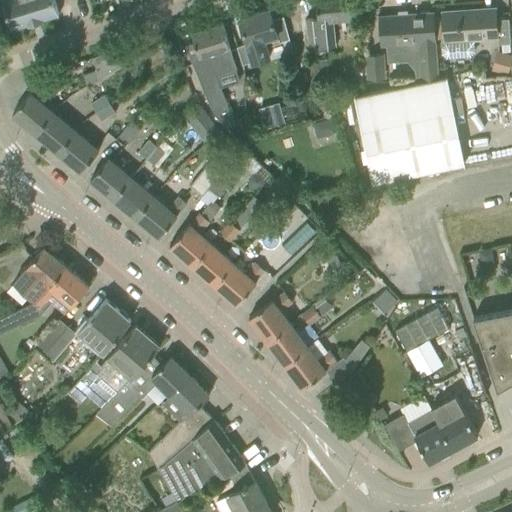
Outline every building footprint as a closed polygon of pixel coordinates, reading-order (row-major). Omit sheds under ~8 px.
[(27,25),(27,26),(42,22),(41,20),(58,15),(53,0),(0,0),(10,30),(27,25)] [(316,0),(318,17),(305,19),(308,49),(334,46),(331,21),(353,19),(350,0),(316,0)] [(239,18),(247,44),(236,47),(244,74),(256,71),(252,59),(266,55),(261,40),(276,35),(269,9),(239,18)] [(475,52),(474,39),(497,38),(495,13),(471,15),(471,10),(442,12),(444,41),(445,41),(445,44),(442,48),(442,54),(446,57),(472,56),(475,52)] [(432,12),(415,14),(378,16),(380,46),(405,44),(405,49),(415,61),(420,61),(421,79),(437,78),(432,12)] [(218,88),(214,75),(236,68),(229,47),(222,24),(191,34),(197,53),(198,55),(189,58),(197,77),(201,85),(211,111),(214,119),(228,113),(218,88)] [(98,78),(120,65),(115,50),(91,58),(96,71),(98,78)] [(491,69),(507,74),(511,58),(511,56),(511,55),(508,54),(496,51),(491,69)] [(328,82),(326,59),(312,60),(314,83),(328,82)] [(367,63),(369,78),(383,77),(382,62),(367,63)] [(96,71),(82,75),(85,86),(98,78),(96,71)] [(372,182),(444,167),(464,163),(446,77),(354,96),(372,182)] [(37,99),(48,87),(40,81),(12,114),(35,133),(52,112),(37,99)] [(94,113),(109,103),(104,94),(88,104),(94,113)] [(264,124),(283,122),(281,102),(261,104),(264,124)] [(109,103),(94,113),(100,122),(115,112),(109,103)] [(187,111),(183,115),(183,116),(205,141),(219,130),(209,118),(197,103),(196,104),(187,111)] [(75,131),(52,112),(35,133),(57,152),(75,131)] [(314,124),(317,136),(336,131),(332,118),(314,124)] [(130,120),(117,136),(118,137),(127,144),(140,128),(130,120)] [(174,126),(166,135),(172,141),(181,131),(174,125),(174,126)] [(98,150),(75,131),(57,152),(80,171),(98,150)] [(149,139),(137,153),(145,159),(156,146),(149,139)] [(164,153),(156,146),(145,159),(146,160),(153,166),(164,153)] [(107,158),(102,164),(90,179),(113,198),(130,177),(122,171),(107,158)] [(202,193),(208,187),(221,171),(208,161),(190,183),(202,193)] [(253,174),(249,178),(249,184),(254,188),(260,188),(264,183),(263,177),(259,173),(253,174)] [(136,217),(153,196),(130,177),(113,198),(136,217)] [(208,187),(202,193),(199,197),(208,204),(204,208),(213,216),(222,206),(214,200),(217,195),(208,187)] [(168,209),(153,196),(136,217),(159,237),(176,215),(186,203),(179,196),(168,209)] [(242,206),(220,231),(221,232),(231,240),(252,215),(242,206)] [(189,223),(183,231),(169,246),(192,265),(211,243),(199,232),(208,221),(199,213),(190,224),(189,223)] [(211,243),(192,265),(214,285),(233,262),(211,243)] [(43,246),(25,267),(26,267),(13,282),(35,301),(66,266),(43,246)] [(465,273),(505,272),(505,248),(464,249),(465,273)] [(333,249),(325,256),(334,268),(342,262),(333,249)] [(245,273),(233,262),(214,285),(236,304),(255,282),(254,281),(264,270),(255,262),(245,273)] [(66,266),(35,301),(10,314),(15,324),(20,325),(27,321),(28,317),(32,319),(39,315),(40,311),(42,308),(43,308),(49,301),(63,314),(88,285),(66,266)] [(387,289),(374,302),(385,313),(398,300),(387,289)] [(272,299),(264,305),(248,317),(266,341),(290,323),(280,310),(291,301),(284,292),(273,300),(272,299)] [(311,305),(318,315),(330,306),(323,296),(311,305)] [(104,299),(87,319),(86,318),(76,329),(89,340),(88,343),(98,352),(101,351),(103,352),(130,321),(104,299)] [(318,315),(311,305),(300,313),(308,323),(318,315)] [(438,306),(394,329),(406,351),(420,376),(442,364),(428,339),(449,328),(438,306)] [(511,309),(473,317),(490,369),(497,389),(511,380),(511,309)] [(41,353),(65,326),(56,318),(32,346),(41,353)] [(290,323),(266,341),(284,364),(307,346),(290,323)] [(107,357),(108,358),(101,366),(107,370),(103,378),(105,382),(116,392),(152,355),(159,346),(134,324),(116,345),(117,346),(107,357)] [(65,326),(41,353),(50,361),(74,334),(65,326)] [(317,360),(307,346),(284,364),(302,388),(325,370),(325,369),(336,360),(329,351),(317,360)] [(471,350),(454,356),(468,397),(485,391),(471,350)] [(152,355),(116,392),(95,414),(111,425),(140,396),(141,397),(157,382),(170,395),(189,375),(170,356),(161,364),(155,358),(152,355)] [(179,417),(180,418),(147,451),(158,468),(214,420),(199,405),(208,395),(189,375),(170,395),(185,410),(179,417)] [(438,422),(453,448),(477,435),(462,408),(462,409),(455,396),(442,402),(450,415),(438,422)] [(8,404),(0,409),(0,412),(7,426),(21,417),(8,404)] [(431,409),(407,422),(414,435),(415,439),(428,462),(453,448),(438,422),(431,409)] [(219,427),(214,420),(158,468),(176,501),(228,473),(245,464),(219,427)] [(215,502),(220,511),(270,511),(255,481),(215,502)] [(182,511),(176,501),(158,510),(159,511),(182,511)]
